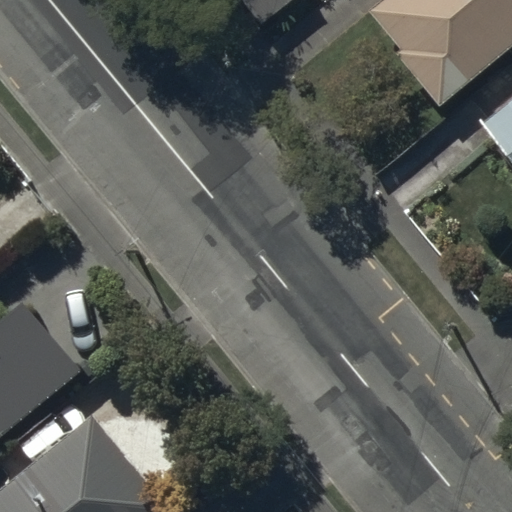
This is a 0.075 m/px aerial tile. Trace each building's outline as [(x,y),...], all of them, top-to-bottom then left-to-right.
[(288,0),(245,0),(262,21),(288,0)] [(399,49),(442,101),(511,42),(511,0),(379,0),(371,6),(403,45),(399,49)] [(511,95),(485,118),(511,151),(511,95)] [(0,435),(84,367),(27,298),(0,320),(0,435)] [(95,410),(0,486),(0,511),(159,511),(170,503),(95,410)]
